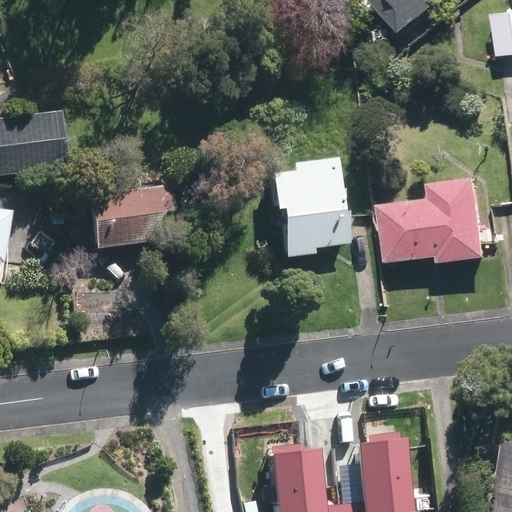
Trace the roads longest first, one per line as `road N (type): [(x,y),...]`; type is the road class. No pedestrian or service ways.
road 1 (residential): [(0,405),(511,343)]
road 2 (track): [(157,386),(185,511)]
